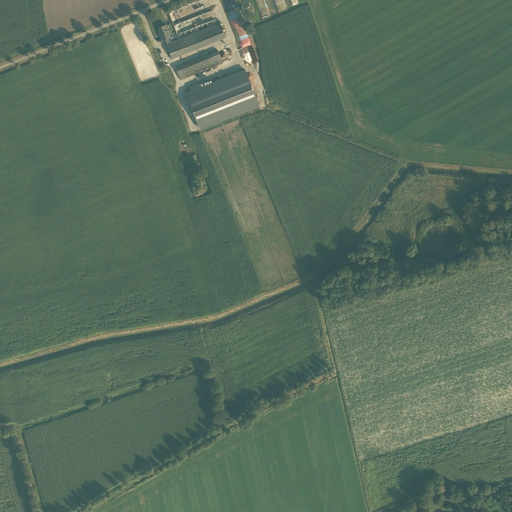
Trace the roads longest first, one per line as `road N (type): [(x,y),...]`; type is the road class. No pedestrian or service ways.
road 1 (track): [(332,373),(82,511)]
road 2 (unclassified): [(0,62),(157,0)]
